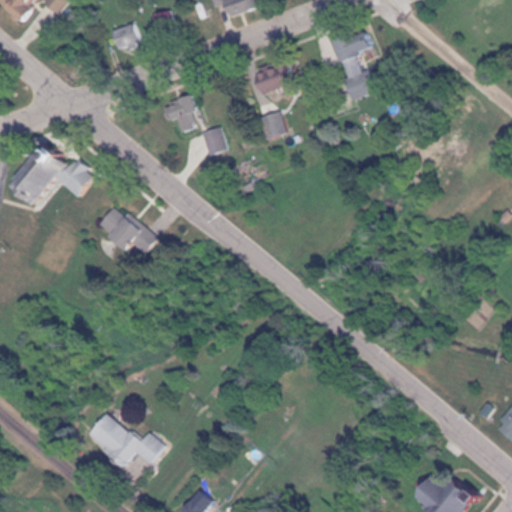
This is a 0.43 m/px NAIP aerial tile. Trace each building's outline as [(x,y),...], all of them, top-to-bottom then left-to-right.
[(46,9),(40,4),(43,0),(23,0),(19,4),(35,20),(46,9)] [(78,0),(56,0),(55,3),(73,11),(78,0)] [(219,0),(221,7),(234,3),(238,16),(271,7),(268,0),(219,0)] [(188,32),(184,10),(163,14),(167,36),(188,32)] [(122,28),(126,50),(154,44),(150,23),(122,28)] [(361,99),(385,92),(374,53),(391,48),(385,30),(345,41),(361,99)] [(305,56),(268,69),(276,94),(314,81),(305,56)] [(182,102),(190,132),(208,128),(204,113),(209,111),(205,96),(182,102)] [(220,155),(238,150),(231,126),(213,132),(220,155)] [(60,139),(22,186),(46,206),(66,180),(89,199),(107,177),(98,170),(99,170),(60,139)] [(113,224),(160,258),(175,238),(128,204),(113,224)] [(501,435),(511,439),(511,404),(501,435)] [(166,432),(159,440),(126,411),(106,435),(142,466),(152,454),(164,465),(182,445),(166,432)] [(415,511),(460,511),(473,492),(449,477),(443,486),(425,475),(405,505),(415,511)] [(183,511),(205,511),(214,502),(197,489),(181,510),(183,511)]
